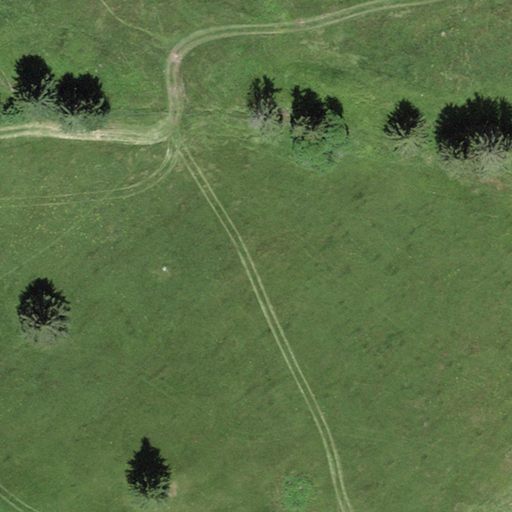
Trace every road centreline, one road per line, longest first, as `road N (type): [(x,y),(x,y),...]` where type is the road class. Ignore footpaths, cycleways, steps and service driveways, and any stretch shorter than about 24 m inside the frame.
road 1 (track): [(0,158),(370,147),(511,192)]
road 2 (track): [(348,0),(297,18),(157,26),(139,156),(137,295)]
road 3 (track): [(511,382),(401,511)]
